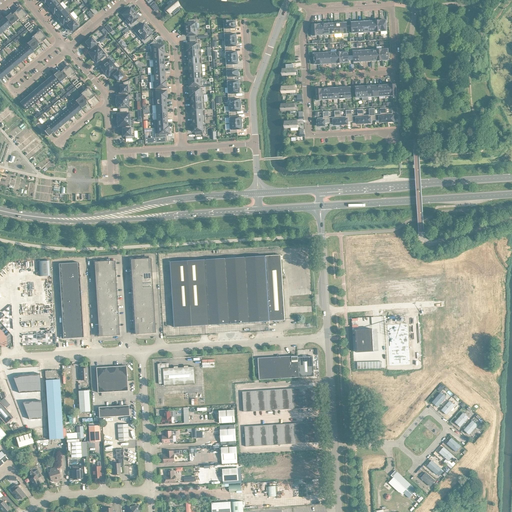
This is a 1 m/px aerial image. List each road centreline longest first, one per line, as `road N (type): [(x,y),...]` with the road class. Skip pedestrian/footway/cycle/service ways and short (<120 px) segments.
road 1 (secondary): [(23,213),(77,220),(259,207)]
road 2 (secondary): [(258,191),(77,216),(23,213)]
road 3 (residential): [(311,8),(392,4),(395,69),(305,75)]
road 4 (secondary): [(511,176),(319,188)]
road 5 (secondary): [(320,203),(511,192)]
road 6 (unclassified): [(141,347),(328,335)]
road 7 (residential): [(181,146),(174,43),(137,0)]
road 8 (residential): [(305,75),(308,134),(401,130)]
road 9 (unclassified): [(150,490),(141,347)]
road 10 (unclassified): [(0,360),(141,347)]
road 11 (unclassified): [(26,511),(60,493),(150,490)]
